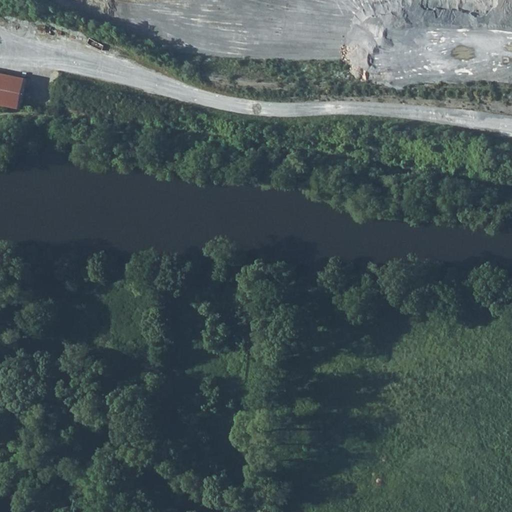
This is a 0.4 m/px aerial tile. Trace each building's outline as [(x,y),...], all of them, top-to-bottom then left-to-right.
[(0,73),(0,105),(21,110),(28,79),(0,73)] [(66,77),(58,117),(146,135),(148,126),(154,96),(66,77)] [(28,89),(25,103),(50,108),(53,94),(28,89)] [(148,126),(146,135),(155,137),(157,127),(148,126)] [(333,134),(331,140),(341,143),(343,137),(333,134)]
